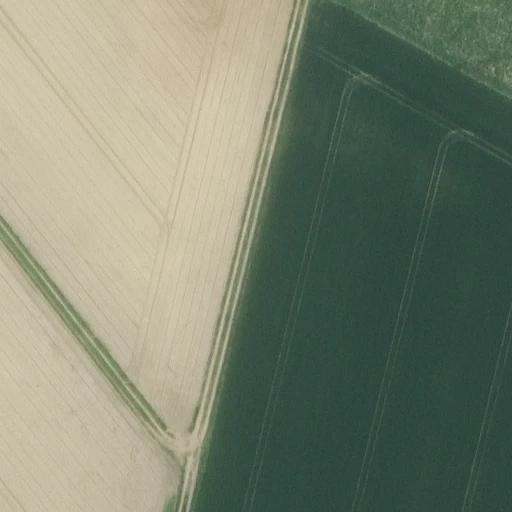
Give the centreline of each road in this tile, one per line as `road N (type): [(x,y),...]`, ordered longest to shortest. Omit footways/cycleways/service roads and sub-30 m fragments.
road 1 (track): [(188,474),(304,0)]
road 2 (track): [(0,234),(188,474)]
